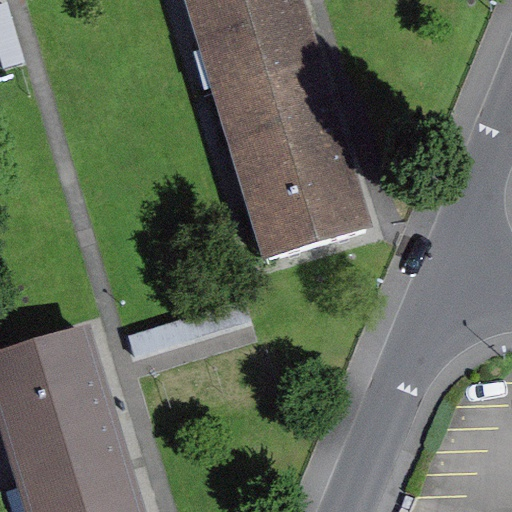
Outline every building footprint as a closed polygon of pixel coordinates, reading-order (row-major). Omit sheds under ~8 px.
[(189,0),(218,95),(314,66),(294,0),(189,0)] [(218,95),(269,261),(364,232),(314,66),(218,95)] [(130,355),(246,319),(240,299),(124,335),(130,355)] [(43,511),(95,511),(133,501),(124,473),(119,474),(86,367),(92,365),(83,335),(0,359),(0,368),(11,406),(1,409),(24,486),(34,483),(43,511)] [(136,511),(133,501),(95,511),(136,511)]
